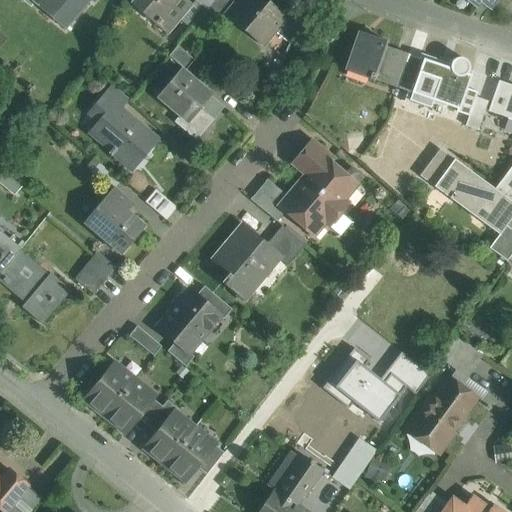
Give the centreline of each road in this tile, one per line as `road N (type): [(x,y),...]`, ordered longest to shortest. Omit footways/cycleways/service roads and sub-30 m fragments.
road 1 (residential): [(41,406),(284,116)]
road 2 (residential): [(41,406),(175,511)]
road 3 (residential): [(511,45),(379,0)]
